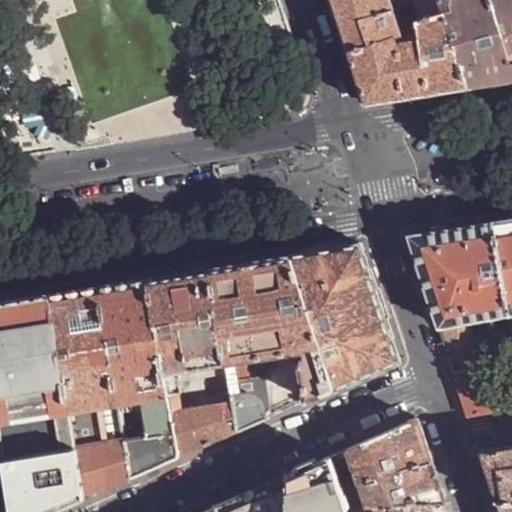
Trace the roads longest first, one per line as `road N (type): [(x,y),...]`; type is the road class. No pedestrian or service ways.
road 1 (secondary): [(0,282),(380,221)]
road 2 (tertiary): [(349,126),(0,183)]
road 3 (residential): [(134,511),(433,383)]
road 4 (tertiary): [(380,221),(433,383)]
road 5 (tertiary): [(511,100),(349,126)]
road 6 (secondary): [(380,221),(511,199)]
road 7 (tertiary): [(308,0),(349,126)]
